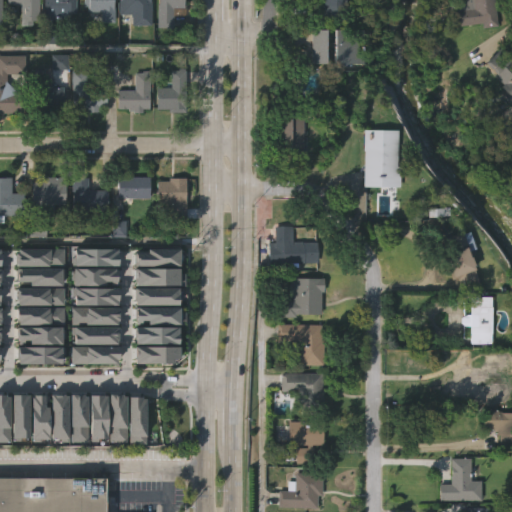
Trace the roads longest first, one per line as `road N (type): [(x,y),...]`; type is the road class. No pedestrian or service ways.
road 1 (residential): [(370,511),(372,297),(346,231),(316,200),(208,194)]
road 2 (secondary): [(234,381),(239,0)]
road 3 (secondary): [(210,41),(205,381)]
road 4 (residential): [(0,146),(239,147)]
road 5 (residential): [(132,381),(0,381)]
road 6 (residential): [(7,381),(6,252)]
road 7 (residential): [(125,379),(123,253)]
